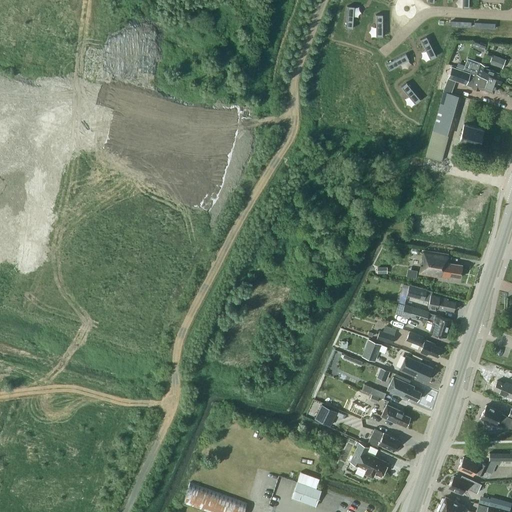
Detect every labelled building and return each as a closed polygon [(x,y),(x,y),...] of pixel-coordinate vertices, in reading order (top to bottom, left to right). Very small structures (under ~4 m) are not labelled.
[(348,6),(346,28),(353,29),(354,7),(348,6)] [(426,37),(420,40),(430,59),(436,56),(426,37)] [(473,41),(471,47),(478,49),(480,43),(473,41)] [(374,68),(383,61),(376,52),(367,59),(374,68)] [(406,54),(386,64),(389,70),(409,60),(406,54)] [(494,61),(493,65),(503,68),(506,59),(493,54),(491,60),(494,61)] [(497,84),(497,83),(499,84),(503,74),(487,68),(488,66),(481,64),(481,62),(469,58),(464,70),(470,72),(470,74),(497,84)] [(465,86),(470,74),(451,67),(447,80),(465,86)] [(479,90),(493,95),(497,84),(470,74),(465,86),(465,87),(471,89),(478,92),(479,90)] [(406,83),(401,87),(415,104),(420,100),(406,83)] [(433,130),(447,135),(450,123),(453,113),(439,108),(433,130)] [(459,143),(478,148),(483,129),(464,124),(459,143)] [(441,161),(448,135),(447,135),(433,130),(425,157),(441,161)] [(449,276),(459,277),(462,265),(446,262),(448,254),(423,250),(419,274),(440,277),(440,276),(448,277),(449,276)] [(431,295),(432,291),(409,285),(406,296),(429,302),(428,307),(442,310),(443,309),(453,311),(455,302),(447,300),(447,298),(431,295)] [(451,320),(435,315),(436,314),(405,304),(401,315),(409,317),(409,316),(433,323),(430,333),(445,337),(451,320)] [(392,344),(395,335),(380,330),(377,338),(392,344)] [(406,340),(422,347),(420,352),(427,355),(428,354),(438,358),(441,349),(434,346),(435,344),(425,340),(425,341),(422,340),(423,337),(410,332),(406,340)] [(382,344),(368,339),(361,356),(375,361),(382,344)] [(363,362),(344,354),(342,358),(361,366),(363,362)] [(400,369),(426,381),(432,368),(406,356),(400,369)] [(388,370),(381,367),(377,377),(384,380),(388,370)] [(407,396),(417,401),(421,392),(413,389),(414,387),(394,377),(387,390),(406,399),(407,396)] [(511,385),(505,382),(504,384),(497,380),(493,389),(503,393),(503,394),(511,398),(511,385)] [(386,393),(375,388),(372,393),(384,398),(386,393)] [(370,400),(376,403),(379,397),(372,394),(370,400)] [(337,411),(321,403),(314,418),(330,426),(337,411)] [(397,421),(406,426),(410,418),(402,414),(403,412),(387,405),(381,416),(396,423),(397,421)] [(511,428),(511,427),(511,419),(507,417),(501,414),(501,413),(486,405),(480,418),(495,426),(496,424),(502,427),(511,428)] [(379,444),(393,451),(399,440),(374,428),(368,442),(377,447),(379,444)] [(374,473),(382,477),(389,463),(367,452),(368,449),(358,444),(350,462),(366,470),(364,472),(373,476),(374,473)] [(486,468),(491,470),(494,463),(500,465),(502,461),(511,460),(511,451),(510,451),(510,453),(490,453),(489,461),(486,468)] [(481,463),(480,465),(463,457),(458,469),(472,476),(474,472),(482,476),(487,465),(481,463)] [(301,472),(298,482),(292,498),(316,506),(322,491),(316,488),(319,478),(301,472)] [(481,484),(461,475),(460,479),(453,476),(448,487),(462,494),(464,488),(476,494),(481,484)] [(183,503),(207,511),(243,511),(247,502),(190,482),(183,503)] [(455,511),(471,511),(464,508),(465,507),(445,497),(444,499),(443,499),(440,504),(455,511)] [(488,505),(510,511),(511,504),(490,498),(488,505)]
